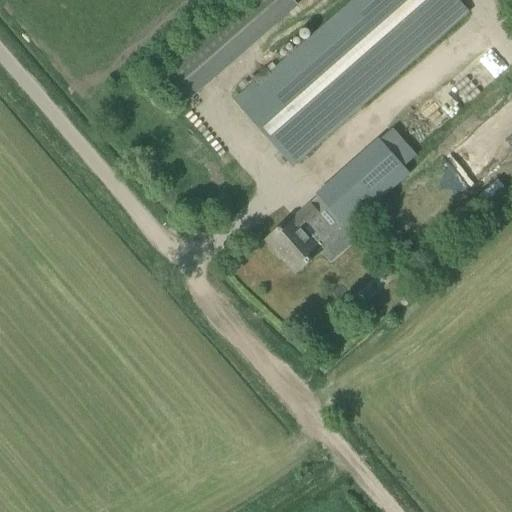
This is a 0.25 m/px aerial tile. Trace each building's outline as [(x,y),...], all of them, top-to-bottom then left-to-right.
[(186,103),(297,5),(292,0),(245,0),(160,75),(186,103)] [(467,8),(459,0),(354,0),(237,104),(291,165),(467,8)] [(463,104),(506,72),(492,54),(449,86),(463,104)] [(400,135),(329,197),(353,226),(425,163),(400,135)] [(324,199),(315,207),(312,204),(295,219),(293,216),(266,240),(295,273),(320,252),(330,264),(358,240),(324,199)]
